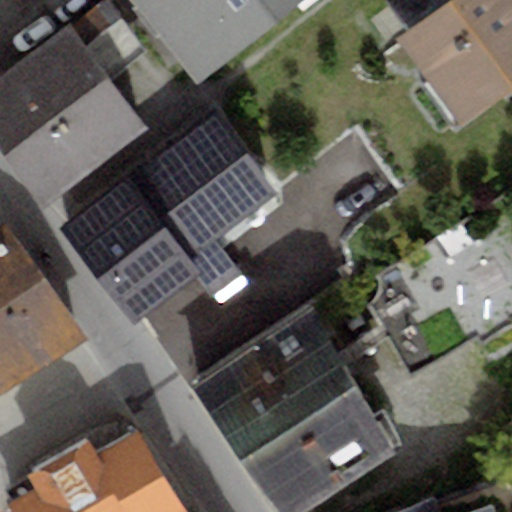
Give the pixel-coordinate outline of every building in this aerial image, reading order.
[(120,0),(185,87),(301,0),(120,0)] [(511,0),(462,0),(405,36),(462,128),(511,96),(511,0)] [(68,28),(0,77),(0,126),(53,198),(144,132),(68,28)] [(215,123),(153,162),(205,244),(267,205),(215,123)] [(136,187),(74,230),(137,320),(199,276),(136,187)] [(6,222),(0,225),(0,385),(3,390),(83,339),(6,222)] [(303,315),(189,388),(269,511),(304,511),(394,454),(303,315)] [(30,486),(3,501),(8,511),(185,511),(138,428),(96,452),(88,438),(24,474),(30,486)] [(429,511),(424,496),(381,511),(429,511)]
